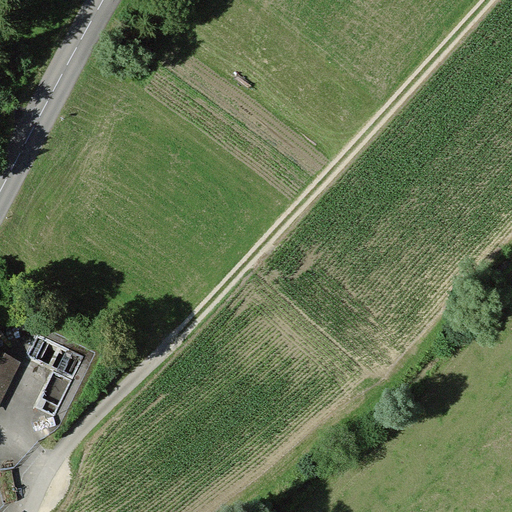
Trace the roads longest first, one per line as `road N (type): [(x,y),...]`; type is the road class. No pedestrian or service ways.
road 1 (track): [(170,343),(487,0)]
road 2 (tertiary): [(0,191),(105,0)]
